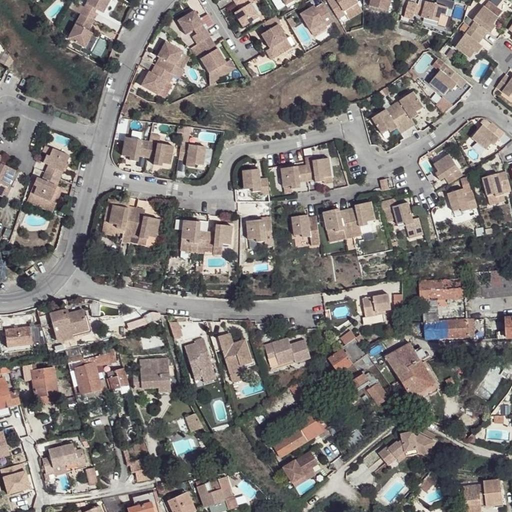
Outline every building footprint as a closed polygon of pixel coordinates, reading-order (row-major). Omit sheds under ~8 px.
[(96,11),(103,14),(111,0),(110,0),(88,0),(86,5),(96,11)] [(251,0),(237,0),(235,2),(242,13),(236,16),(245,30),(262,20),(251,0)] [(272,0),(278,9),(293,0),(272,0)] [(328,0),(327,1),(337,18),(345,14),(343,10),(356,3),(354,0),(328,0)] [(371,0),(370,5),(389,10),(391,0),(371,0)] [(481,6),(495,16),(499,11),(484,0),(481,6)] [(414,13),(417,4),(410,2),(405,17),(413,19),(414,13)] [(417,4),(414,13),(424,16),(427,4),(418,2),(417,4)] [(345,14),(348,19),(361,11),(356,3),(343,10),(345,14)] [(448,9),(427,3),(427,4),(424,16),(423,18),(438,22),(440,15),(446,17),(448,9)] [(333,21),(323,4),(318,8),(311,12),(310,10),(304,14),(314,30),(327,22),(328,25),(333,21)] [(96,11),(86,5),(84,8),(95,14),(96,11)] [(76,12),(93,22),(97,15),(95,14),(84,8),(80,6),(76,12)] [(468,26),(469,28),(480,36),(484,30),(487,33),(493,26),(490,24),(495,16),(481,6),(474,14),(476,16),(472,21),(468,26)] [(93,22),(76,12),(72,19),(77,21),(87,27),(90,28),(93,22)] [(200,22),(194,12),(177,22),(185,35),(194,30),(202,25),(200,22)] [(275,16),(263,23),(267,30),(269,34),(264,38),(270,47),(286,37),(277,23),(279,22),(277,19),(275,16)] [(286,20),(290,28),(295,25),(290,17),(286,20)] [(202,25),(205,30),(211,27),(205,18),(200,22),(202,25)] [(87,27),(77,21),(75,24),(85,30),(87,27)] [(327,22),(314,30),(316,34),(329,26),(328,25),(327,22)] [(85,30),(75,24),(67,38),(84,48),(92,34),(85,30)] [(194,30),(197,36),(205,30),(202,25),(194,30)] [(480,47),(475,43),(480,36),(469,28),(464,34),(463,33),(453,47),(468,58),(472,52),(475,54),(480,47)] [(196,44),(209,37),(205,30),(197,36),(193,38),(196,44)] [(270,47),(265,50),(270,59),(295,44),(289,35),(286,37),(270,47)] [(205,49),(213,44),(209,37),(196,44),(201,51),(205,49)] [(153,65),(172,75),(176,68),(172,66),(179,53),(180,52),(162,42),(158,50),(161,51),(157,58),(153,65)] [(205,49),(208,54),(216,49),(213,44),(205,49)] [(216,49),(208,54),(200,59),(207,72),(224,62),(216,49)] [(176,68),(172,75),(177,78),(188,57),(179,53),(172,66),(176,68)] [(207,72),(210,86),(218,84),(216,82),(237,69),(230,58),(224,62),(207,72)] [(463,83),(440,64),(435,70),(437,72),(439,73),(435,79),(432,77),(426,85),(441,96),(446,90),(449,92),(455,85),(458,88),(463,83)] [(172,75),(153,65),(150,72),(146,79),(144,77),(140,85),(157,94),(165,80),(168,82),(172,75)] [(511,78),(511,79),(504,75),(494,89),(508,98),(510,95),(511,97),(511,78)] [(165,80),(157,94),(164,98),(171,84),(168,82),(165,80)] [(388,87),(376,95),(379,101),(392,93),(388,87)] [(398,102),(392,105),(407,130),(414,126),(411,121),(417,116),(415,113),(422,109),(412,93),(403,99),(405,101),(399,105),(398,102)] [(442,97),(435,105),(443,115),(452,106),(442,97)] [(397,129),(400,134),(407,130),(392,105),(385,110),(387,113),(381,117),(379,114),(370,119),(380,136),(388,131),(389,133),(397,129)] [(489,143),(500,130),(487,119),(482,125),(480,124),(477,130),(475,128),(468,135),(482,146),(487,140),(489,143)] [(137,158),(145,159),(148,142),(139,140),(139,143),(131,142),(132,139),(124,138),(121,156),(129,158),(128,161),(136,163),(137,158)] [(155,145),(155,143),(148,142),(145,159),(152,160),(151,165),(159,167),(160,164),(168,165),(172,146),(161,144),(160,146),(155,145)] [(184,147),(179,146),(177,162),(186,163),(185,170),(193,171),(194,168),(202,169),(204,150),(193,148),(193,152),(187,151),(187,148),(184,147)] [(49,167),(47,174),(62,180),(65,173),(62,172),(64,166),(67,168),(71,157),(52,150),(50,158),(47,157),(44,165),(49,167)] [(448,174),(453,182),(466,172),(462,166),(459,168),(456,163),(459,161),(453,151),(437,160),(442,168),(439,170),(443,177),(448,174)] [(319,160),(312,161),(304,161),(306,178),(314,178),(315,179),(324,178),(323,176),(332,174),(328,155),(319,156),(319,160)] [(5,160),(0,157),(0,189),(1,186),(8,190),(10,190),(18,174),(9,169),(7,172),(1,169),(2,166),(5,160)] [(299,179),(306,178),(304,161),(297,163),(297,166),(290,167),(289,165),(278,167),(281,185),(290,184),(290,187),(299,185),(299,179)] [(259,198),(268,197),(266,180),(257,181),(255,174),(248,175),(248,172),(239,173),(242,192),(249,191),(250,194),(258,193),(259,198)] [(503,191),(510,189),(506,172),(497,175),(498,178),(490,179),(490,177),(482,179),(487,199),(494,196),(495,199),(504,197),(503,191)] [(56,186),(59,187),(62,180),(47,174),(44,182),(38,179),(36,188),(38,189),(35,200),(32,198),(29,206),(50,214),(53,204),(57,194),(54,193),(56,186)] [(386,178),(379,179),(382,190),(388,189),(386,178)] [(0,197),(4,199),(8,190),(1,186),(0,189),(0,197)] [(461,214),(478,209),(472,193),(464,195),(463,193),(456,194),(456,193),(447,195),(453,213),(461,210),(461,214)] [(129,202),(108,198),(101,233),(114,236),(116,229),(115,229),(116,224),(108,223),(112,204),(121,206),(121,208),(128,210),(129,204),(129,202)] [(397,205),(395,198),(378,202),(380,210),(392,208),(396,225),(405,223),(406,225),(413,224),(409,205),(402,206),(401,204),(397,205)] [(359,207),(354,208),(347,210),(352,236),(360,235),(358,228),(366,227),(366,223),(373,222),(369,202),(359,204),(359,207)] [(130,237),(136,205),(129,204),(128,210),(121,208),(121,206),(112,204),(108,223),(116,224),(115,229),(116,229),(124,230),(123,236),(130,237)] [(143,212),(144,207),(136,205),(130,237),(144,240),(143,246),(152,247),(158,215),(149,214),(149,217),(142,215),(143,212)] [(343,238),(352,236),(347,210),(338,212),(331,212),(331,210),(321,212),(325,231),(332,230),(333,233),(342,232),(343,238)] [(264,246),(272,245),(269,216),(261,217),(262,218),(262,221),(255,222),(255,219),(243,220),(245,240),(254,239),(254,241),(264,240),(264,246)] [(309,246),(319,245),(315,216),(306,218),(299,218),(298,216),(288,217),(291,236),(299,235),(299,238),(308,237),(309,246)] [(204,253),(204,248),(206,232),(196,231),(197,225),(190,225),(190,222),(181,221),(178,250),(204,253)] [(214,227),(214,232),(206,232),(204,248),(212,249),(213,247),(222,248),(222,244),(230,245),(232,225),(220,224),(220,227),(214,227)] [(130,237),(129,243),(143,246),(144,240),(130,237)] [(511,269),(465,273),(465,279),(466,285),(482,284),(483,297),(511,293),(511,269)] [(466,285),(465,279),(451,280),(420,282),(422,301),(424,301),(437,300),(466,298),(466,285)] [(135,287),(153,291),(154,287),(135,283),(135,287)] [(362,299),(366,318),(376,316),(375,313),(391,310),(388,294),(362,299)] [(439,322),(437,300),(424,301),(425,323),(439,322)] [(68,314),(51,318),(59,347),(75,342),(74,339),(90,335),(84,315),(69,319),(68,314)] [(470,335),(469,320),(439,322),(425,323),(426,340),(431,340),(470,337),(470,335)] [(180,337),(175,322),(168,324),(173,339),(180,337)] [(6,348),(48,342),(42,325),(34,326),(29,326),(4,330),(6,348)] [(228,343),(233,342),(230,331),(225,333),(228,343)] [(350,331),(339,338),(344,346),(355,339),(350,331)] [(225,333),(217,336),(230,374),(242,370),(240,365),(251,362),(243,339),(233,342),(228,343),(225,333)] [(357,339),(362,346),(366,343),(362,336),(357,339)] [(193,343),(182,346),(191,375),(199,374),(201,378),(213,374),(201,337),(192,340),(193,343)] [(270,342),(262,344),(267,358),(274,355),(277,364),(292,359),(293,361),(308,357),(303,339),(288,344),(287,340),(271,345),(270,342)] [(328,360),(339,374),(367,354),(362,346),(357,339),(328,360)] [(433,385),(411,345),(387,357),(408,398),(433,385)] [(67,362),(70,368),(74,367),(77,378),(80,392),(86,390),(99,387),(100,389),(107,388),(104,376),(98,377),(97,373),(95,365),(101,363),(117,359),(113,346),(101,349),(101,352),(83,357),(82,352),(67,356),(67,362)] [(274,355),(267,358),(269,366),(277,364),(274,355)] [(158,393),(170,392),(168,358),(139,360),(140,374),(132,375),(133,389),(158,388),(158,393)] [(101,363),(95,365),(97,373),(104,372),(101,363)] [(55,374),(54,365),(31,369),(32,377),(55,374)] [(124,366),(108,370),(110,376),(107,376),(110,387),(120,384),(128,382),(124,366)] [(32,377),(31,369),(23,369),(24,378),(32,377)] [(242,370),(230,374),(232,381),(244,378),(242,370)] [(349,383),(336,392),(347,407),(360,399),(358,396),(366,389),(379,406),(390,398),(371,373),(370,374),(369,373),(365,376),(364,374),(350,384),(349,383)] [(57,391),(55,374),(32,377),(34,394),(57,391)] [(18,402),(15,390),(7,392),(3,376),(1,376),(0,376),(0,406),(7,405),(18,402)] [(99,387),(86,390),(87,395),(101,392),(100,389),(99,387)] [(57,398),(57,391),(34,394),(35,401),(57,398)] [(266,413),(271,419),(295,401),(290,394),(266,413)] [(0,416),(10,413),(7,405),(0,406),(0,416)] [(321,414),(316,408),(304,416),(309,423),(319,416),(321,414)] [(328,425),(321,414),(319,416),(326,427),(328,425)] [(197,416),(187,419),(192,434),(205,430),(197,416)] [(326,427),(319,416),(309,423),(301,429),(307,439),(326,427)] [(307,439),(301,429),(278,443),(275,445),(282,456),(307,439)] [(468,440),(479,444),(476,431),(468,440)] [(389,447),(380,454),(388,464),(396,457),(398,460),(405,454),(419,450),(419,453),(430,459),(438,443),(421,434),(420,437),(415,435),(415,432),(402,435),(403,440),(400,443),(398,442),(390,449),(389,447)] [(268,444),(265,439),(261,443),(259,441),(253,444),(258,451),(268,444)] [(71,443),(47,449),(49,456),(41,458),(44,473),(47,472),(53,471),(52,467),(60,465),(67,464),(75,461),(76,465),(84,463),(81,448),(73,450),(71,443)] [(306,446),(279,464),(289,479),(310,466),(308,463),(314,459),(306,446)] [(130,466),(131,473),(136,472),(135,471),(145,469),(144,461),(131,463),(131,465),(130,466)] [(94,468),(85,470),(89,486),(98,484),(94,468)] [(145,469),(135,471),(136,472),(138,482),(151,480),(151,479),(155,478),(153,468),(145,469)] [(205,479),(197,482),(204,506),(209,505),(211,511),(221,511),(239,506),(236,496),(234,497),(227,475),(205,482),(205,479)] [(433,483),(428,478),(418,488),(424,493),(433,483)] [(494,486),(465,488),(467,511),(482,511),(483,508),(505,507),(502,482),(493,483),(494,486)] [(132,495),(134,504),(151,500),(151,501),(155,501),(153,490),(132,495)] [(188,511),(195,509),(186,490),(167,499),(172,511),(188,511)] [(115,510),(120,508),(118,498),(118,496),(102,499),(107,511),(115,510)] [(151,501),(151,500),(134,504),(127,506),(128,511),(151,511),(154,511),(151,501)] [(101,511),(98,503),(80,511),(79,509),(63,511),(101,511)]
